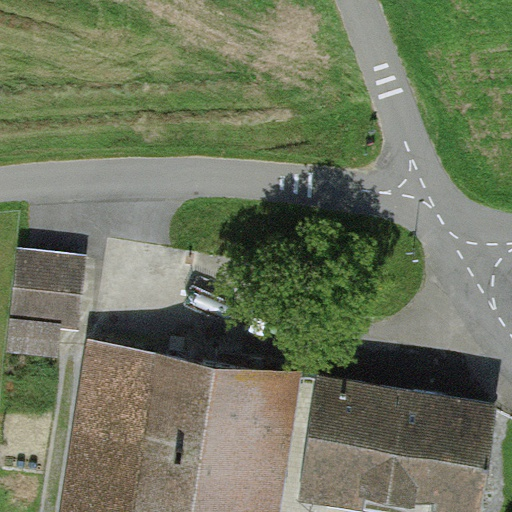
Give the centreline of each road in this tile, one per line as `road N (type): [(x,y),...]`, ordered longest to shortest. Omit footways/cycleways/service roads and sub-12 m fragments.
road 1 (unclassified): [(0,193),(125,182),(415,190)]
road 2 (unclassified): [(415,190),(359,0)]
